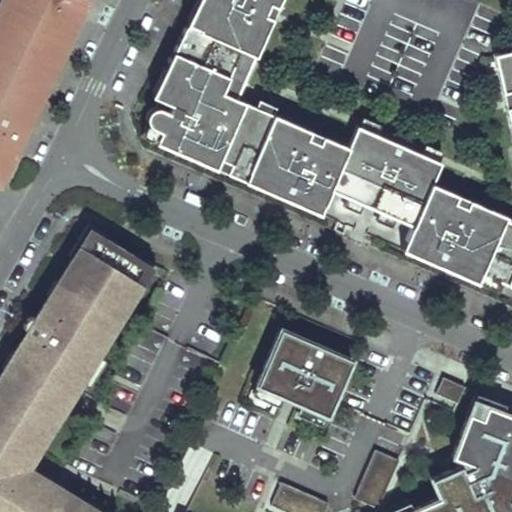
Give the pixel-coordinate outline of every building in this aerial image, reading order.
[(7,0),(0,14),(0,155),(9,159),(27,122),(18,118),(39,74),(48,78),(85,0),(7,0)] [(511,49),(494,54),(502,92),(511,89),(511,106),(506,108),(511,132),(511,221),(506,219),(508,216),(469,200),(465,208),(454,203),(458,195),(431,183),(440,162),(439,162),(421,154),(378,135),(361,128),(360,127),(351,149),(328,139),(325,147),(314,143),(317,134),(279,117),(262,110),(245,103),(222,93),(229,78),(236,81),(248,53),(264,60),(280,22),(271,18),(276,7),(285,10),(289,0),(210,0),(197,30),(184,24),(168,58),(164,67),(177,73),(162,103),(170,107),(168,112),(159,109),(156,109),(153,109),(151,110),(149,112),(147,115),(147,118),(147,119),(147,122),(149,125),(151,128),(153,128),(161,132),(156,143),(216,169),(220,159),(231,164),(227,173),(245,181),(249,172),(284,187),(280,197),(295,203),(299,193),(325,204),(331,190),(412,225),(406,240),(431,251),(427,261),(442,267),(446,258),(500,282),(511,286),(511,49)] [(197,30),(210,0),(196,0),(184,24),(197,30)] [(280,22),(285,10),(276,7),(271,18),(280,22)] [(245,103),(264,60),(248,53),(236,81),(229,78),(222,93),(245,103)] [(162,103),(177,73),(164,67),(150,97),(162,103)] [(39,74),(18,118),(27,122),(48,78),(39,74)] [(511,106),(511,89),(502,92),(506,108),(511,106)] [(282,110),(265,103),(262,110),(279,117),(282,110)] [(378,135),(382,126),(365,118),(361,128),(378,135)] [(156,143),(161,132),(153,128),(151,128),(147,126),(142,137),(156,143)] [(325,147),(328,139),(317,134),(314,143),(325,147)] [(425,145),(421,154),(439,162),(443,153),(425,145)] [(0,155),(0,178),(9,159),(0,155)] [(227,173),(231,164),(220,159),(216,169),(227,173)] [(284,187),(249,172),(245,181),(280,197),(284,187)] [(320,214),(325,204),(299,193),(295,203),(320,214)] [(465,208),(469,200),(458,195),(454,203),(465,208)] [(344,234),(347,226),(339,222),(335,231),(344,234)] [(86,226),(66,257),(71,260),(78,250),(82,253),(92,236),(102,242),(105,238),(86,226)] [(22,458),(55,404),(63,409),(63,408),(75,390),(78,384),(94,358),(108,336),(108,335),(101,331),(110,318),(116,322),(117,322),(132,298),(138,287),(133,284),(144,268),(134,262),(102,242),(92,236),(82,253),(78,250),(71,260),(56,284),(56,285),(63,289),(54,302),(48,298),(47,299),(34,320),(33,319),(30,319),(26,320),(25,320),(24,321),(22,323),(22,325),(21,328),(22,330),(23,332),(24,333),(26,335),(15,354),(20,358),(9,375),(3,371),(0,375),(0,511),(91,511),(85,508),(61,493),(60,493),(56,499),(43,491),(35,486),(39,479),(17,466),(22,458)] [(431,251),(406,240),(402,250),(427,261),(431,251)] [(132,298),(136,301),(156,269),(137,257),(134,262),(144,268),(133,284),(138,287),(132,298)] [(500,282),(446,258),(442,267),(496,291),(500,282)] [(54,302),(63,289),(56,285),(56,284),(54,283),(45,297),(47,299),(48,298),(54,302)] [(110,318),(101,331),(108,335),(108,336),(110,337),(119,323),(117,322),(116,322),(110,318)] [(327,415),(352,358),(280,327),(255,384),(327,415)] [(3,371),(9,375),(20,358),(15,354),(11,352),(1,370),(3,371)] [(93,380),(103,364),(94,358),(78,384),(87,390),(93,380)] [(457,403),(464,386),(443,377),(436,394),(457,403)] [(75,390),(63,408),(73,414),(84,395),(75,390)] [(480,418),(485,405),(472,400),(467,413),(480,418)] [(30,463),(63,409),(55,404),(22,458),(30,463)] [(480,418),(467,413),(451,456),(472,464),(472,465),(461,470),(460,470),(461,471),(451,476),(448,470),(429,478),(438,497),(404,511),(507,511),(511,510),(511,508),(511,505),(508,500),(511,489),(511,415),(485,405),(480,418)] [(378,507),(399,460),(375,449),(354,497),(378,507)] [(461,471),(460,470),(461,470),(459,465),(448,470),(451,476),(461,471)] [(61,493),(62,491),(61,490),(47,482),(46,484),(39,479),(35,486),(43,491),(56,499),(60,493),(61,493)] [(324,511),(328,502),(281,481),(271,505),(287,511),(324,511)] [(102,511),(98,510),(88,503),(85,508),(91,511),(102,511)]
